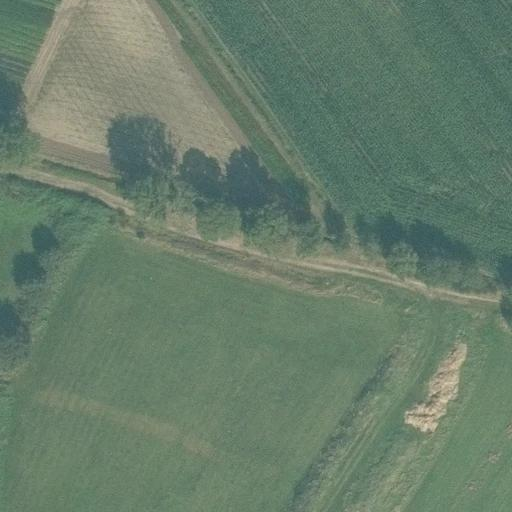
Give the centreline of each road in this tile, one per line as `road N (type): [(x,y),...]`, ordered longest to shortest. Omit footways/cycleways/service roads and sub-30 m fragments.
road 1 (track): [(511,306),(285,257),(0,164)]
road 2 (unknown): [(483,300),(345,511)]
